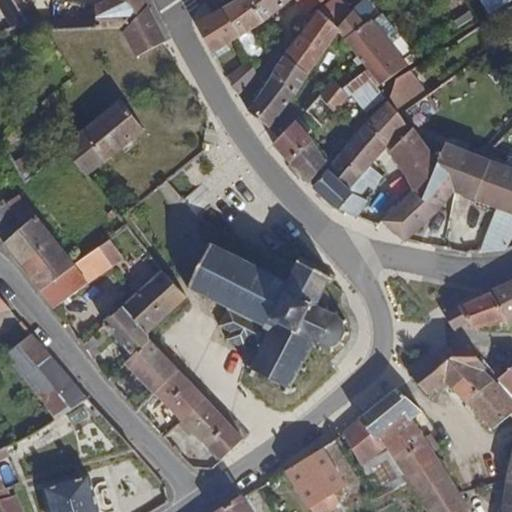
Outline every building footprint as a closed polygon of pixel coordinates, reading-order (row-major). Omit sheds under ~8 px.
[(38,15),(29,0),(0,0),(0,6),(14,30),(42,23),(38,15)] [(128,28),(149,8),(144,0),(113,0),(98,7),(99,18),(100,31),(128,28)] [(239,38),(265,20),(251,0),(233,0),(222,8),(239,38)] [(273,0),(251,0),(265,20),(280,8),(274,0),(273,0)] [(320,4),(324,0),(273,0),(274,0),(280,8),(290,0),(297,0),(308,10),(318,3),(320,4)] [(352,12),(341,0),(331,0),(319,11),(339,33),(352,12)] [(369,0),(361,0),(352,12),(364,25),(373,19),(380,14),(369,0)] [(488,14),(508,0),(478,0),(488,14)] [(239,38),(222,8),(197,24),(212,55),(239,38)] [(456,31),(476,18),(469,8),(450,22),(456,31)] [(322,56),(339,33),(319,11),(302,34),(322,56)] [(55,33),(54,20),(53,12),(38,15),(42,23),(49,34),(55,33)] [(409,66),(373,19),(364,25),(352,12),(339,33),(366,70),(344,90),(350,97),(366,114),(385,97),(378,88),(409,66)] [(380,14),(373,19),(409,66),(416,62),(380,14)] [(100,31),(99,18),(54,20),(55,33),(100,31)] [(309,76),(322,56),(302,34),(286,55),(309,76)] [(294,98),(309,76),(286,55),(272,76),(294,98)] [(237,95),(257,74),(251,62),(227,79),(237,95)] [(396,108),(424,88),(410,70),(397,78),(389,100),(396,108)] [(269,130),(294,98),(272,76),(248,111),(252,116),(262,125),(269,130)] [(334,114),(350,97),(344,90),(335,80),(319,98),(334,114)] [(321,126),(334,114),(319,98),(306,112),(321,126)] [(376,162),(408,127),(400,114),(396,108),(389,100),(354,141),(374,159),(376,162)] [(88,174),(144,130),(122,102),(62,151),(84,177),(88,174)] [(289,163),(311,143),(307,136),(311,132),(298,120),(274,144),(289,163)] [(422,198),(439,162),(415,127),(391,155),(415,189),(422,198)] [(374,159),(354,141),(343,154),(365,174),(370,168),(376,162),(374,159)] [(309,183),(326,164),(311,143),(289,163),(309,183)] [(511,167),(501,162),(484,156),(448,144),(439,162),(422,198),(415,189),(383,223),(405,242),(432,218),(454,193),(497,209),(489,228),(479,252),(504,250),(511,234),(511,167)] [(359,181),(365,174),(343,154),(328,173),(350,190),(354,186),(359,181)] [(35,174),(24,157),(14,164),(25,183),(35,174)] [(372,193),(381,177),(370,168),(365,174),(359,181),(364,186),(372,193)] [(355,217),(367,201),(356,197),(350,190),(328,173),(314,189),(339,209),(355,217)] [(360,191),(364,186),(359,181),(354,186),(360,191)] [(35,218),(21,194),(7,206),(20,229),(35,218)] [(0,238),(2,242),(20,229),(7,206),(2,200),(0,201),(0,238)] [(111,220),(119,214),(115,209),(108,214),(111,220)] [(65,258),(35,218),(20,229),(2,242),(39,291),(72,267),(65,258)] [(113,234),(127,224),(123,219),(110,229),(113,234)] [(123,258),(114,245),(133,232),(127,224),(113,234),(103,242),(98,246),(112,266),(123,258)] [(75,264),(88,255),(98,246),(103,242),(97,234),(80,247),(65,258),(72,267),(75,264)] [(112,266),(98,246),(88,255),(102,273),(112,266)] [(345,333),(344,326),(341,321),(336,316),(331,315),(333,311),(329,309),(330,298),(328,293),(325,290),(331,277),(302,262),(289,284),(210,247),(190,286),(229,308),(220,326),(231,332),(227,340),(246,350),(250,342),(263,349),(253,366),(248,363),(246,367),(246,370),(248,375),(252,378),(255,373),(284,388),(283,393),(285,396),(296,391),(299,386),(293,382),(313,343),(322,347),(328,348),(335,347),(340,343),(343,337),(345,333)] [(102,273),(88,255),(75,264),(90,282),(102,273)] [(90,282),(75,264),(72,267),(39,291),(53,308),(90,282)] [(149,334),(188,298),(165,270),(121,308),(149,334)] [(511,284),(490,295),(506,319),(511,316),(511,284)] [(0,312),(13,311),(0,294),(0,312)] [(474,331),(506,319),(490,295),(444,316),(455,331),(470,323),(474,331)] [(150,343),(149,334),(121,308),(103,324),(134,356),(150,343)] [(87,397),(61,368),(31,333),(3,356),(58,420),(87,397)] [(87,349),(94,343),(89,337),(82,344),(87,349)] [(153,394),(177,371),(150,343),(134,356),(125,363),(153,394)] [(511,414),(511,400),(487,368),(490,366),(469,347),(445,348),(431,365),(450,384),(493,429),(510,416),(511,414)] [(450,384),(431,365),(416,384),(427,394),(436,388),(441,392),(450,384)] [(511,366),(497,379),(511,393),(511,366)] [(206,402),(177,371),(153,394),(181,424),(206,402)] [(432,400),(441,392),(436,388),(427,394),(432,400)] [(135,410),(151,395),(143,390),(129,403),(135,410)] [(458,492),(426,441),(413,419),(422,412),(397,391),(393,394),(342,435),(381,500),(408,483),(427,511),(464,511),(469,509),(458,492)] [(244,442),(206,402),(181,424),(219,464),(244,442)] [(12,458),(44,444),(40,434),(7,447),(12,458)] [(346,454),(337,438),(330,443),(339,459),(346,454)] [(348,474),(339,459),(330,443),(319,449),(338,480),(348,474)] [(0,462),(12,458),(7,447),(0,449),(0,462)] [(343,488),(338,480),(319,449),(297,462),(286,471),(309,507),(332,494),(343,488)] [(511,511),(511,480),(505,478),(501,511),(511,511)] [(98,511),(88,479),(44,491),(49,511),(98,511)] [(21,511),(14,495),(10,497),(7,489),(0,491),(0,504),(3,511),(21,511)] [(330,511),(339,507),(332,494),(309,507),(312,511),(330,511)] [(255,511),(257,511),(246,495),(239,499),(247,511),(255,511)] [(247,511),(239,499),(218,511),(247,511)]
